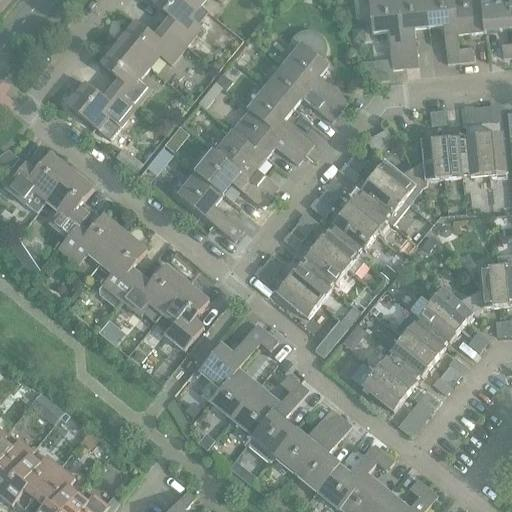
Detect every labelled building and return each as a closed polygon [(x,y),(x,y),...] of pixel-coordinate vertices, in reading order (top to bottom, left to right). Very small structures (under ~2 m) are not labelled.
[(191,21),(201,9),(190,0),(157,0),(153,6),(171,21),(163,30),(188,49),(203,31),(191,21)] [(227,0),(190,0),(201,9),(208,0),(214,0),(222,6),(227,0)] [(419,70),(415,33),(429,32),(424,0),(407,0),(396,1),(404,72),(419,70)] [(459,39),(454,0),(424,0),(429,32),(444,30),(448,68),(462,66),(460,54),(459,39)] [(482,0),(454,0),(459,39),(486,36),(482,0)] [(511,33),(511,15),(510,0),(482,0),(486,36),(511,33)] [(404,72),(396,1),(370,4),(374,37),(389,35),(393,73),(404,72)] [(188,49),(163,30),(156,39),(137,24),(120,46),(150,71),(160,59),(172,69),(188,49)] [(320,82),(330,69),(325,65),(326,61),(328,58),(328,54),(328,50),(326,46),(325,42),(322,39),(319,37),(315,35),(311,34),(307,34),(303,35),(299,37),(296,39),(293,42),(291,46),(290,49),(290,52),(290,55),(291,58),(292,61),(286,69),(341,115),(349,106),(320,82)] [(141,83),(150,71),(120,46),(102,68),(121,83),(113,92),(137,111),(152,92),(141,83)] [(511,61),(511,48),(503,49),(504,62),(511,61)] [(474,65),(473,52),(460,54),(462,66),(474,65)] [(341,115),(286,69),(267,91),(294,113),(303,102),(333,125),(341,115)] [(137,111),(113,92),(106,101),(87,86),(69,109),(100,134),(110,121),(121,130),(137,111)] [(314,148),(285,124),(294,113),(267,91),(249,114),(251,115),(252,114),(306,158),(314,148)] [(483,124),(482,109),(474,110),(476,125),(483,124)] [(492,124),(490,109),(482,109),(483,124),(492,124)] [(440,128),(439,113),(430,114),(432,129),(440,128)] [(448,128),(446,113),(439,113),(440,128),(448,128)] [(306,158),(252,114),(251,115),(234,135),(267,162),(277,150),(298,167),(306,158)] [(387,131),(374,140),(384,153),(397,143),(387,131)] [(234,135),(217,156),(217,157),(261,193),(271,201),(279,191),(257,173),(267,162),(234,135)] [(508,177),(504,137),(485,138),(490,178),(508,177)] [(490,178),(485,138),(466,140),(467,143),(464,143),(468,177),(471,177),(472,180),(490,178)] [(468,177),(464,143),(460,144),(460,142),(442,143),(447,183),(465,181),(465,178),(468,177)] [(447,183),(442,143),(422,145),(424,164),(414,171),(426,191),(430,188),(429,184),(447,183)] [(144,167),(127,154),(118,165),(135,178),(144,167)] [(261,193),(217,157),(217,156),(215,154),(197,177),(223,199),(233,187),(263,211),(271,201),(261,193)] [(368,164),(356,154),(352,160),(364,170),(368,164)] [(7,155),(0,159),(0,169),(8,177),(18,164),(7,155)] [(49,205),(74,174),(52,156),(36,175),(26,167),(7,190),(26,207),(36,195),(49,205)] [(364,170),(352,160),(347,167),(359,176),(364,170)] [(426,191),(414,171),(401,178),(386,165),(375,179),(410,210),(425,192),(426,191)] [(80,211),(95,192),(74,174),(49,205),(60,215),(51,226),(69,241),(70,242),(81,229),(82,230),(90,219),(80,211)] [(244,234),(214,209),(223,199),(197,177),(179,199),(235,245),(244,234)] [(410,210),(375,179),(362,194),(364,196),(362,198),(397,227),(410,210)] [(341,198),(329,189),(324,195),(336,204),(341,198)] [(336,204),(324,195),(319,201),(331,211),(336,204)] [(397,227),(362,198),(360,201),(358,199),(347,213),(378,238),(389,225),(394,229),(397,227)] [(378,238),(347,213),(333,229),(336,231),(334,233),(362,255),(364,253),(365,254),(378,238)] [(101,267),(126,236),(104,218),(89,236),(82,230),(81,229),(70,242),(69,241),(61,251),(80,267),(89,257),(101,267)] [(313,233),(301,223),(296,229),(308,239),(313,233)] [(308,239),(296,229),(291,236),(303,245),(308,239)] [(360,257),(362,255),(334,233),(332,236),(330,234),(319,248),(350,273),(356,278),(368,264),(360,257)] [(142,279),(132,272),(147,253),(126,236),(101,267),(102,267),(102,272),(107,276),(112,276),(113,276),(100,291),(101,297),(117,309),(122,302),(142,279)] [(350,273),(319,248),(306,263),(308,266),(307,268),(333,290),(335,287),(337,289),(350,273)] [(285,268),(273,258),(269,264),(281,273),(285,268)] [(498,270),(503,310),(511,309),(511,259),(497,261),(498,270)] [(281,273),(269,264),(264,270),(275,280),(281,273)] [(163,317),(188,286),(167,268),(151,287),(142,279),(122,302),(142,319),(152,307),(163,317)] [(333,290),(307,268),(305,270),(302,268),(291,282),(322,308),(333,294),(331,293),(333,290)] [(503,310),(498,270),(479,272),(481,292),(471,297),(483,318),(485,317),(485,311),(503,310)] [(322,308),(291,282),(278,297),(309,323),(322,308)] [(194,323),(210,304),(188,286),(163,317),(156,325),(168,335),(165,338),(186,354),(205,331),(194,323)] [(483,318),(471,297),(458,304),(442,292),(431,306),(462,331),(473,318),(476,321),(483,318)] [(462,331),(431,306),(419,321),(421,323),(420,325),(447,347),(448,345),(450,346),(462,331)] [(447,347),(420,325),(409,316),(395,333),(404,340),(435,365),(446,351),(444,350),(447,347)] [(327,359),(351,328),(341,321),(318,352),(327,359)] [(507,338),(505,323),(498,324),(499,339),(507,338)] [(358,327),(347,344),(360,353),(371,336),(358,327)] [(240,373),(261,347),(269,337),(258,328),(234,359),(221,348),(200,375),(221,392),(238,371),(240,373)] [(492,343),(480,334),(475,341),(487,350),(492,343)] [(271,355),(279,345),(269,337),(261,347),(271,355)] [(435,365),(404,340),(391,356),(393,357),(391,360),(419,382),(421,380),(422,381),(435,365)] [(487,350),(475,341),(470,346),(482,356),(487,350)] [(419,382),(391,360),(389,363),(387,361),(376,374),(407,400),(418,386),(417,385),(419,382)] [(464,378),(452,368),(447,374),(459,384),(464,378)] [(233,422),(259,389),(240,373),(238,371),(221,392),(211,404),(233,422)] [(407,400),(376,374),(363,391),(394,415),(407,400)] [(459,384),(447,374),(442,381),(454,390),(459,384)] [(290,396),(299,385),(288,377),(280,387),(290,396)] [(285,424),(309,394),(299,385),(290,396),(281,407),(255,440),(254,440),(247,448),(269,466),(274,459),(295,432),(285,424)] [(255,440),(281,407),(259,389),(233,422),(254,440),(255,440)] [(437,413),(424,402),(419,409),(431,419),(437,413)] [(431,419),(419,409),(414,414),(427,425),(431,419)] [(296,477),(342,421),(331,413),(308,443),(295,432),(274,459),(296,477)] [(328,459),(352,430),(342,421),(296,477),(318,495),(340,469),(328,459)] [(0,496),(31,458),(34,454),(20,443),(14,450),(4,442),(0,446),(0,496)] [(340,511),(343,510),(368,477),(377,466),(385,456),(375,448),(351,478),(340,469),(318,495),(338,511),(340,511)] [(387,474),(395,464),(385,456),(377,466),(387,474)] [(23,511),(27,511),(62,470),(47,459),(41,466),(31,458),(0,496),(0,499),(13,510),(16,506),(23,511)] [(67,511),(80,497),(70,489),(76,482),(62,470),(27,511),(67,511)] [(345,511),(376,511),(389,495),(368,477),(343,510),(345,511)] [(420,500),(428,491),(419,483),(411,493),(420,500)] [(428,511),(439,499),(428,491),(420,500),(410,511),(428,511)] [(187,511),(196,501),(188,494),(174,511),(187,511)] [(410,511),(389,495),(376,511),(410,511)] [(108,511),(110,510),(96,498),(90,505),(80,497),(67,511),(108,511)]
